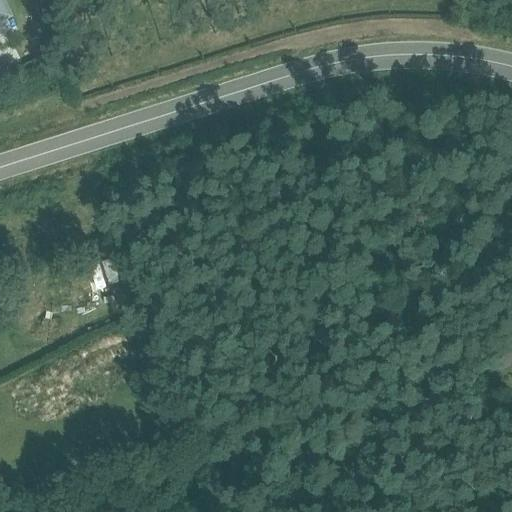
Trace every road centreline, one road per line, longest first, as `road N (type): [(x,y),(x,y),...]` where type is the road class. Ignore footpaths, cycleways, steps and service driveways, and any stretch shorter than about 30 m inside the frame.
road 1 (unclassified): [(0,170),(349,64),(454,57),(511,70)]
road 2 (track): [(249,511),(511,348)]
